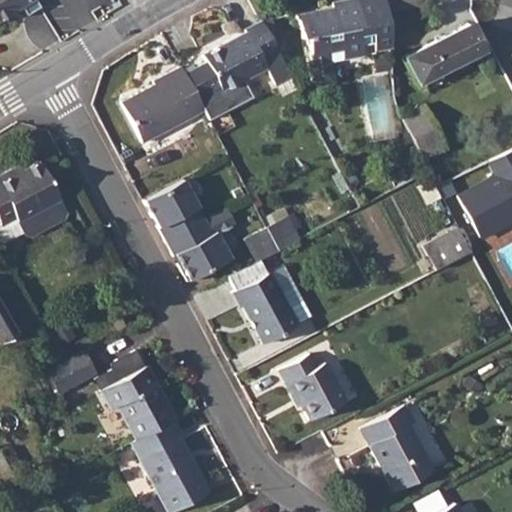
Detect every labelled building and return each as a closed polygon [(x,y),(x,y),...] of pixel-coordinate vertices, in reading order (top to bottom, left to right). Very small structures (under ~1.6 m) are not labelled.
[(26,12),(39,4),(37,0),(0,0),(0,16),(21,3),(26,12)] [(355,0),(344,0),(330,2),(331,8),(318,10),(313,16),(296,19),(299,39),(306,38),(310,62),(328,58),(328,61),(359,55),(358,45),(371,43),(372,52),(388,49),(382,6),(357,10),(355,0)] [(420,0),(402,0),(382,4),(382,6),(384,13),(422,6),(420,0)] [(244,33),(200,55),(202,58),(180,70),(195,99),(201,110),(236,92),(232,84),(263,68),(272,86),(288,77),(259,21),(242,30),(244,33)] [(481,48),(467,22),(401,55),(415,82),(481,48)] [(180,70),(179,68),(151,82),(152,86),(118,104),(139,144),(201,111),(201,110),(195,99),(180,70)] [(421,104),(397,116),(419,159),(442,147),(431,126),(421,104)] [(493,175),(456,196),(479,238),(511,219),(511,147),(486,161),(493,175)] [(0,177),(0,222),(11,215),(20,231),(26,233),(59,215),(62,209),(34,159),(19,167),(0,177)] [(16,162),(0,170),(0,177),(19,167),(16,162)] [(180,179),(141,200),(162,240),(202,219),(180,179)] [(202,219),(162,240),(184,281),(206,269),(227,258),(213,231),(231,221),(224,208),(202,219)] [(284,216),(279,218),(291,241),(296,239),(284,216)] [(279,218),(262,227),(275,250),(291,241),(279,218)] [(454,226),(421,243),(433,267),(466,250),(454,226)] [(233,289),(264,273),(257,260),(226,276),(233,289)] [(233,289),(228,292),(237,308),(239,306),(258,343),(293,325),(266,272),(264,273),(233,289)] [(0,340),(15,332),(0,306),(0,340)] [(116,312),(107,317),(114,330),(123,325),(116,312)] [(55,362),(54,363),(65,385),(89,372),(77,350),(55,362)] [(274,369),(282,382),(285,380),(297,403),(305,419),(340,400),(319,361),(312,365),(305,353),(274,369)] [(54,363),(41,370),(52,392),(65,385),(54,363)] [(113,405),(131,439),(169,418),(171,417),(143,365),(98,390),(107,408),(113,405)] [(285,380),(282,382),(293,405),(297,403),(285,380)] [(357,427),(378,466),(381,465),(385,473),(382,475),(391,490),(428,470),(404,424),(410,421),(400,405),(357,427)] [(131,439),(126,442),(163,511),(203,490),(174,436),(178,434),(169,418),(131,439)] [(8,448),(0,452),(0,486),(23,474),(8,448)] [(454,511),(449,501),(428,511),(454,511)]
